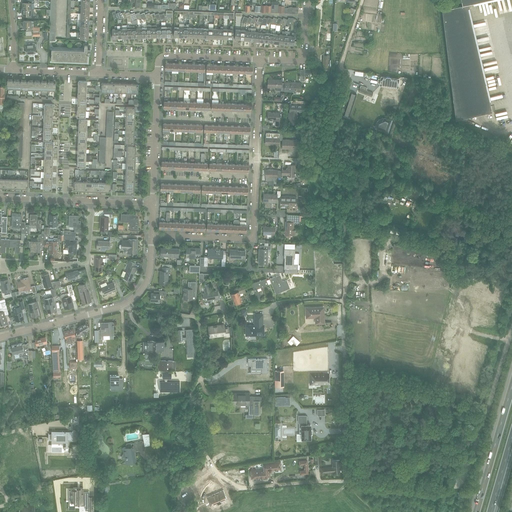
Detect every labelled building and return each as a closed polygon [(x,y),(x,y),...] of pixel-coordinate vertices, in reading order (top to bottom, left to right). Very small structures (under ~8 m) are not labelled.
[(22,0),(23,0),(22,8),(31,9),(34,9),(34,3),(34,0),(22,0)] [(492,111),(467,4),(462,5),(442,9),(455,120),(492,111)] [(31,9),(22,8),(22,14),(26,15),(26,18),(36,18),(37,15),(31,14),(31,9)] [(26,28),(26,31),(33,31),(40,30),(39,27),(32,27),(33,28),(31,28),(31,24),(33,24),(33,21),(23,21),(23,28),(26,28)] [(25,44),(26,47),(26,53),(35,53),(35,49),(36,49),(36,44),(35,44),(35,43),(25,44)] [(52,49),(51,49),(51,59),(56,60),(56,58),(58,58),(58,60),(63,60),(63,59),(66,59),(65,60),(70,60),(70,59),(73,59),(73,60),(77,60),(77,59),(80,59),(80,61),(84,61),(84,59),(87,60),(87,61),(88,54),(90,54),(90,51),(91,51),(91,48),(87,48),(87,45),(84,45),(84,52),(81,51),(81,50),(77,50),(77,51),(73,51),(74,49),(70,49),(70,51),(66,51),(66,49),(63,49),(62,51),(59,51),(59,49),(55,49),(55,50),(52,50),(52,49)] [(378,79),(378,82),(379,83),(380,83),(380,85),(398,87),(399,79),(390,78),(389,77),(387,76),(386,77),(381,77),(381,79),(379,79),(378,79)] [(268,79),(268,87),(275,88),(275,87),(276,87),(276,90),(281,91),(284,91),(285,83),(281,83),(282,80),(268,79)] [(285,82),(285,83),(284,91),(293,92),(293,91),(295,91),(295,92),(301,92),(301,83),(285,82)] [(496,84),(488,86),(490,92),(497,90),(496,84)] [(358,92),(371,97),(373,93),(360,88),(358,92)] [(350,92),(342,116),(349,118),(357,95),(356,95),(350,92)] [(303,112),(304,101),(291,101),(291,104),(290,104),(289,111),(290,111),(290,113),(289,113),(288,119),(289,119),(289,124),(297,125),(297,119),(297,116),(297,115),(297,111),(303,112)] [(270,120),(272,120),(276,120),(276,126),(282,126),(282,117),(279,117),(279,113),(268,112),(268,120),(270,120)] [(374,127),(386,131),(391,119),(385,117),(383,117),(378,119),(378,120),(377,120),(374,127)] [(266,133),(266,137),(265,145),(272,145),(272,144),(274,144),(274,145),(279,145),(279,140),(282,140),(283,134),(280,134),(280,133),(266,133)] [(282,140),(282,149),(291,149),(291,148),(293,148),(293,149),(298,149),(299,140),(282,140)] [(288,165),(288,169),(287,169),(287,170),(283,170),(283,166),(282,166),(282,178),(282,175),(291,175),(291,176),(295,177),(295,174),(295,173),(295,165),(288,165)] [(277,170),(267,170),(267,173),(266,173),(266,177),(266,180),(277,180),(277,178),(277,177),(281,177),(281,171),(277,171),(277,170)] [(277,194),(268,194),(263,194),(263,202),(270,202),(270,201),(272,201),(272,202),(277,202),(277,197),(280,197),(280,196),(281,191),(277,191),(277,194)] [(296,197),(280,196),(280,197),(280,206),(289,206),(289,205),(291,205),(291,206),(296,206),(296,197)] [(370,207),(375,210),(379,200),(374,197),(370,207)] [(19,213),(12,213),(12,226),(15,226),(15,228),(21,228),(21,229),(22,229),(22,233),(25,233),(25,225),(25,222),(21,222),(22,215),(19,214),(19,213)] [(25,225),(25,233),(30,234),(30,228),(41,228),(41,219),(37,219),(37,214),(30,214),(30,225),(25,225)] [(100,230),(105,230),(108,230),(109,217),(112,217),(112,214),(104,214),(104,217),(100,217),(100,221),(102,221),(101,224),(101,223),(100,230)] [(136,215),(121,214),(121,221),(130,222),(130,230),(138,230),(138,221),(135,221),(135,219),(136,219),(136,215)] [(285,232),(285,235),(295,236),(295,231),(293,231),(293,230),(293,222),(299,222),(299,218),(300,216),(287,215),(287,218),(287,222),(285,222),(285,232)] [(78,216),(69,216),(69,226),(76,227),(76,231),(80,231),(80,223),(78,223),(78,216)] [(275,235),(275,232),(275,227),(265,227),(265,230),(263,230),(263,234),(266,234),(266,235),(267,235),(267,234),(275,235)] [(45,234),(44,245),(49,245),(49,252),(56,252),(57,244),(60,244),(60,242),(60,239),(53,238),(53,241),(48,241),(49,233),(48,233),(45,233),(45,234)] [(41,234),(38,234),(38,239),(38,242),(29,241),(29,246),(30,246),(30,252),(31,252),(31,253),(33,253),(33,252),(38,252),(40,253),(41,245),(44,245),(45,234),(41,234)] [(64,235),(64,240),(66,240),(65,249),(69,249),(69,253),(76,253),(76,244),(78,244),(78,243),(78,240),(73,240),(73,242),(70,242),(70,238),(70,235),(64,235)] [(0,252),(5,252),(5,246),(10,246),(10,239),(1,239),(0,239),(0,241),(0,246),(0,252)] [(20,240),(10,239),(10,246),(15,246),(15,253),(20,253),(20,247),(20,245),(20,240)] [(137,239),(129,239),(129,241),(122,241),(122,248),(128,249),(128,253),(132,253),(133,253),(137,253),(137,247),(136,247),(137,239)] [(99,249),(104,249),(109,249),(109,241),(98,241),(98,244),(97,244),(97,248),(99,248),(99,249)] [(260,246),(260,249),(259,249),(259,253),(260,253),(259,264),(267,264),(268,253),(267,253),(268,249),(271,249),(271,246),(260,246)] [(163,257),(178,257),(179,249),(164,248),(164,250),(163,250),(163,257)] [(186,248),(186,253),(186,257),(200,258),(200,259),(197,259),(196,266),(200,266),(200,265),(204,265),(204,260),(204,257),(200,257),(200,249),(195,248),(195,249),(187,249),(187,248),(186,248)] [(208,257),(223,258),(223,250),(212,250),(212,249),(208,249),(208,257)] [(284,273),(289,273),(297,273),(298,265),(293,265),(294,258),(295,250),(288,249),(286,249),(284,249),(284,256),(285,256),(285,258),(284,269),(285,269),(285,273),(284,273)] [(233,258),(245,259),(245,251),(234,251),(234,250),(230,250),(230,258),(233,258)] [(95,270),(100,271),(102,271),(102,266),(103,266),(104,262),(102,262),(102,258),(99,258),(98,258),(95,258),(95,270)] [(135,263),(129,261),(128,265),(129,265),(124,278),(131,281),(133,277),(132,276),(134,272),(135,272),(136,268),(134,267),(135,263)] [(159,284),(168,284),(168,272),(170,272),(170,267),(162,267),(162,271),(160,271),(160,275),(161,276),(160,278),(159,284)] [(66,274),(67,279),(67,280),(79,277),(79,274),(79,273),(78,273),(78,270),(74,271),(74,272),(66,274)] [(42,278),(45,287),(50,286),(50,290),(55,288),(57,288),(56,281),(51,283),(49,274),(42,276),(42,278)] [(286,280),(283,281),(280,275),(270,279),(276,294),(290,288),(286,280)] [(17,282),(18,287),(19,291),(27,289),(28,293),(32,292),(33,293),(36,292),(36,291),(35,288),(35,286),(30,287),(28,278),(21,279),(21,281),(17,282)] [(0,281),(1,281),(2,286),(1,286),(2,292),(3,292),(4,295),(10,294),(10,291),(11,290),(8,279),(2,280),(0,281)] [(260,295),(263,294),(261,290),(264,288),(263,286),(268,285),(266,279),(252,284),(259,303),(263,301),(262,299),(261,299),(260,295)] [(118,286),(116,280),(113,281),(113,282),(101,288),(102,290),(101,290),(100,291),(100,292),(100,293),(101,294),(102,295),(103,295),(104,294),(105,295),(116,289),(115,287),(118,286)] [(223,298),(221,293),(220,291),(217,281),(213,282),(214,287),(215,287),(216,291),(210,292),(208,285),(203,286),(205,293),(202,294),(203,297),(203,298),(205,304),(204,301),(212,299),(212,301),(219,300),(219,299),(223,298)] [(188,299),(192,299),(192,296),(196,296),(196,282),(188,282),(188,289),(184,289),(183,299),(184,299),(184,297),(188,297),(188,299)] [(85,283),(77,286),(81,300),(81,302),(82,302),(82,304),(87,302),(91,301),(89,295),(88,295),(85,283)] [(67,286),(69,293),(61,295),(65,308),(73,306),(72,301),(76,300),(72,284),(67,286)] [(244,288),(235,292),(230,294),(234,304),(243,301),(240,294),(243,293),(243,294),(246,293),(244,288)] [(166,295),(166,291),(154,291),(154,293),(151,293),(151,300),(155,300),(155,302),(160,303),(160,295),(166,295)] [(53,297),(44,299),(48,313),(56,311),(55,306),(54,303),(53,297)] [(17,304),(12,305),(13,308),(12,308),(16,321),(13,321),(13,322),(19,320),(21,320),(20,320),(24,319),(22,314),(22,313),(21,309),(25,308),(23,301),(18,302),(17,303),(17,304)] [(5,302),(1,303),(3,309),(0,309),(0,310),(0,312),(0,325),(3,325),(3,324),(8,323),(6,319),(5,319),(4,318),(6,317),(5,317),(5,315),(9,314),(5,302)] [(40,314),(37,302),(28,304),(31,316),(35,315),(35,316),(41,314),(40,314)] [(306,308),(306,314),(307,317),(316,317),(316,323),(324,323),(324,315),(323,315),(323,311),(323,307),(306,308)] [(246,335),(247,335),(247,334),(252,334),(252,335),(263,335),(263,328),(262,328),(262,314),(255,315),(255,325),(246,325),(246,335)] [(90,328),(89,328),(88,325),(87,324),(85,322),(86,323),(78,328),(79,329),(76,331),(79,336),(82,334),(86,332),(86,331),(90,328)] [(101,330),(98,330),(99,338),(102,338),(102,335),(110,335),(109,333),(113,333),(113,326),(113,324),(113,323),(101,323),(101,330)] [(229,336),(229,332),(228,327),(224,327),(224,325),(220,325),(220,326),(217,326),(217,325),(212,326),(210,326),(207,327),(208,333),(207,333),(208,334),(208,337),(215,336),(214,335),(225,333),(226,337),(229,336)] [(75,335),(74,329),(64,332),(66,338),(67,343),(75,341),(75,340),(76,340),(76,335),(75,335)] [(182,329),(178,329),(178,330),(179,341),(183,341),(183,340),(186,339),(187,339),(187,343),(187,354),(195,353),(195,356),(196,356),(194,329),(186,329),(186,330),(186,334),(186,337),(183,337),(182,330),(182,329)] [(290,340),(294,343),(297,346),(300,342),(293,336),(290,340)] [(45,346),(46,351),(45,351),(46,355),(50,354),(50,350),(51,350),(50,348),(49,342),(47,343),(46,337),(35,340),(36,342),(32,342),(34,348),(37,347),(37,346),(46,343),(47,346),(45,346)] [(144,353),(152,353),(152,351),(156,351),(156,349),(159,349),(164,349),(164,340),(148,340),(148,342),(144,341),(143,351),(143,353),(144,353)] [(22,343),(16,344),(12,346),(14,354),(19,353),(20,357),(26,356),(26,360),(29,359),(28,350),(28,343),(22,345),(22,343)] [(59,346),(52,346),(54,377),(61,377),(61,371),(59,372),(58,351),(59,351),(59,346)] [(267,359),(248,359),(248,366),(250,366),(250,369),(261,369),(261,373),(267,373),(267,359)] [(159,370),(172,370),(175,370),(176,361),(159,361),(159,370)] [(281,385),(281,368),(271,368),(271,385),(281,385)] [(71,370),(65,370),(65,378),(74,378),(74,372),(71,372),(71,370)] [(165,381),(160,381),(160,391),(180,391),(180,381),(167,381),(167,379),(171,379),(171,373),(162,373),(162,379),(165,379),(165,381)] [(310,384),(316,384),(316,383),(329,383),(329,374),(320,374),(319,374),(319,375),(318,375),(318,374),(311,374),(310,384)] [(119,375),(110,375),(110,385),(113,385),(113,388),(123,388),(123,380),(119,380),(119,375)] [(232,393),(232,405),(237,405),(237,404),(249,404),(249,414),(261,414),(261,396),(260,396),(260,401),(253,401),(253,396),(249,396),(249,393),(245,393),(245,395),(232,395),(232,393)] [(290,398),(276,398),(276,406),(290,406),(290,398)] [(310,439),(311,439),(311,434),(311,433),(310,431),(311,431),(311,425),(310,425),(306,425),(306,423),(307,423),(306,416),(298,416),(299,423),(302,423),(302,425),(301,425),(301,426),(302,426),(302,431),(301,431),(302,431),(302,433),(301,433),(301,434),(302,434),(302,438),(301,438),(301,439),(302,439),(306,439),(306,440),(310,440),(310,439)] [(49,434),(48,434),(48,437),(48,439),(52,439),(52,442),(68,442),(68,440),(72,440),(73,440),(73,431),(72,431),(72,432),(68,432),(55,432),(55,434),(49,434)] [(144,441),(143,442),(143,441),(134,443),(135,446),(132,447),(131,443),(127,444),(126,445),(127,448),(122,448),(123,449),(124,454),(123,454),(124,454),(121,458),(125,460),(126,463),(125,463),(132,462),(132,460),(136,459),(134,449),(136,449),(137,451),(144,450),(144,446),(145,446),(150,445),(149,434),(142,434),(144,441)] [(7,446),(9,455),(31,450),(29,443),(22,445),(22,443),(7,446)] [(307,460),(299,461),(299,465),(304,464),(304,470),(300,471),(300,474),(308,473),(307,460)] [(321,468),(321,473),(335,472),(335,473),(341,473),(341,470),(341,469),(340,469),(340,460),(332,461),(333,467),(321,468)] [(281,469),(280,462),(263,463),(264,469),(255,470),(255,468),(250,469),(251,472),(251,477),(255,476),(255,478),(265,477),(264,475),(270,475),(270,471),(271,471),(272,470),(281,469)] [(235,476),(230,477),(225,478),(227,484),(245,480),(244,475),(235,477),(235,476)] [(75,490),(68,490),(68,501),(75,501),(75,502),(85,502),(85,510),(89,510),(93,510),(93,496),(83,497),(83,489),(75,489),(75,490)] [(207,497),(212,508),(228,501),(223,491),(214,495),(207,497)]
